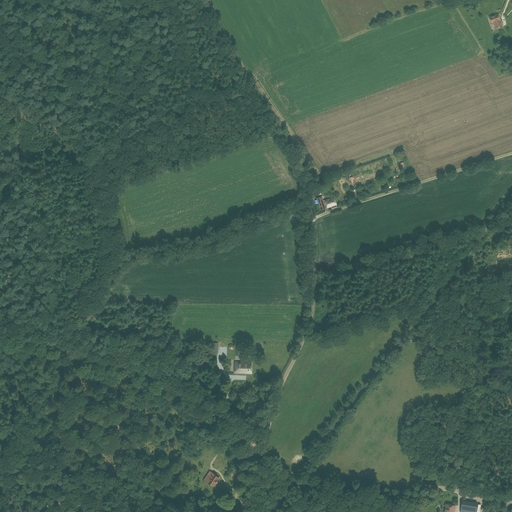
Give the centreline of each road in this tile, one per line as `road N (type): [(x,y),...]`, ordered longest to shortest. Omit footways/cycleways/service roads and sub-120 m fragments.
road 1 (track): [(1,511),(70,321),(124,249),(186,241),(315,190)]
road 2 (track): [(261,447),(276,388),(310,317),(313,214),(511,152)]
road 3 (track): [(261,447),(179,389),(0,326)]
road 4 (track): [(205,0),(233,60),(318,180),(313,214)]
road 5 (track): [(0,106),(52,343)]
road 6 (track): [(417,494),(381,508),(334,502),(261,447)]
